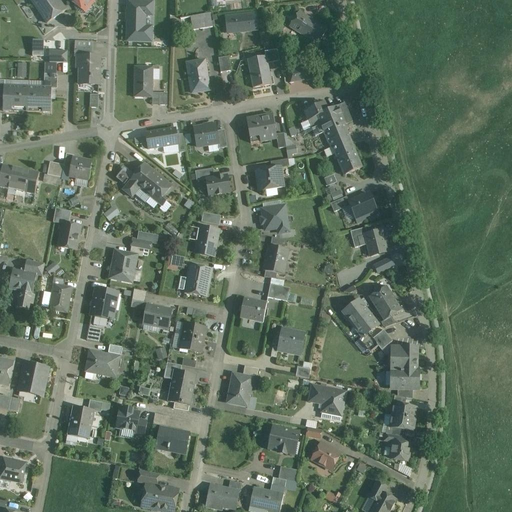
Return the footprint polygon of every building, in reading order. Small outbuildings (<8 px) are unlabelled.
[(33,0),(31,2),(38,12),(55,0),(33,0)] [(58,0),(55,0),(38,12),(47,24),(66,11),(58,0)] [(94,0),(68,0),(86,13),(94,0)] [(148,0),(135,0),(128,8),(136,16),(150,1),(148,0)] [(150,1),(136,16),(145,25),(159,10),(150,1)] [(41,19),(34,10),(28,14),(35,24),(41,19)] [(326,30),(299,12),(289,27),(317,45),(326,30)] [(210,15),(191,18),(192,31),(213,28),(210,15)] [(256,15),(226,18),(227,34),(258,31),(256,15)] [(93,48),(75,48),(74,58),(76,58),(76,57),(92,57),(93,48)] [(278,50),(265,53),(266,57),(267,57),(268,64),(280,62),(278,50)] [(68,63),(68,52),(49,52),(49,63),(68,63)] [(92,57),(76,57),(76,58),(76,68),(80,68),(80,86),(99,86),(99,57),(92,57)] [(229,57),(218,59),(221,74),(231,72),(229,57)] [(266,57),(248,61),(253,89),(272,86),(268,64),(267,57),(266,57)] [(205,61),(187,65),(192,95),(210,91),(205,61)] [(17,63),(17,77),(26,77),(26,63),(17,63)] [(45,75),(55,75),(56,64),(45,64),(45,75)] [(153,69),(135,68),(134,98),(152,99),(152,94),(153,69)] [(308,68),(288,72),(290,84),(310,80),(308,68)] [(58,82),(44,82),(44,89),(52,89),(52,90),(58,90),(58,82)] [(5,87),(4,87),(4,99),(3,111),(27,112),(28,88),(5,87)] [(44,89),(28,88),(27,112),(51,112),(52,90),(52,89),(44,89)] [(160,94),(159,107),(167,107),(167,94),(160,94)] [(99,96),(90,95),(90,109),(98,109),(99,96)] [(324,104),(305,112),(312,130),(320,126),(341,117),(342,118),(349,115),(345,104),(327,111),(324,104)] [(273,115),(247,120),(251,144),(277,139),(277,135),(273,115)] [(341,117),(320,126),(328,143),(329,143),(332,149),(351,140),(345,126),(352,123),(349,115),(342,118),(341,117)] [(215,125),(194,129),(197,148),(218,144),(216,132),(215,125)] [(175,130),(161,132),(163,148),(178,146),(175,130)] [(224,131),(216,132),(218,144),(219,150),(227,148),(224,131)] [(161,132),(146,135),(148,150),(163,148),(161,132)] [(283,134),(277,135),(277,139),(279,149),(286,148),(283,134)] [(351,140),(332,149),(343,177),(362,169),(351,140)] [(73,157),(66,155),(64,166),(64,168),(71,169),(73,159),(73,157)] [(73,159),(71,169),(69,178),(88,181),(91,163),(73,159)] [(288,160),(271,162),(272,169),(281,168),(281,169),(289,167),(288,160)] [(64,166),(50,163),(47,176),(61,179),(64,168),(64,166)] [(172,186),(145,164),(123,191),(132,198),(139,189),(161,208),(167,201),(163,197),(172,186)] [(21,170),(2,166),(0,176),(0,188),(16,192),(21,170)] [(272,169),(257,172),(260,191),(284,187),(281,169),(281,168),(272,169)] [(124,169),(116,179),(124,185),(132,175),(124,169)] [(212,169),(195,172),(196,181),(205,180),(205,179),(214,178),(212,169)] [(39,174),(21,170),(16,192),(35,196),(39,174)] [(214,178),(205,179),(205,180),(208,198),(217,196),(222,196),(222,195),(230,194),(227,176),(222,177),(222,176),(217,177),(214,178)] [(323,179),(326,186),(336,183),(333,176),(323,179)] [(339,192),(334,194),(332,188),(329,189),(332,195),(331,195),(334,203),(343,200),(339,192)] [(369,195),(349,203),(350,206),(356,219),(376,211),(369,195)] [(334,203),(330,205),(334,213),(350,206),(349,203),(347,198),(343,200),(334,203)] [(184,206),(189,209),(193,203),(188,200),(184,206)] [(114,205),(103,214),(109,222),(120,212),(114,205)] [(284,207),(262,211),(265,231),(278,229),(279,234),(289,232),(284,207)] [(71,212),(55,209),(53,223),(62,225),(62,224),(68,225),(71,212)] [(221,217),(203,213),(201,223),(220,226),(221,217)] [(68,225),(62,224),(62,225),(63,225),(59,247),(58,247),(58,248),(76,251),(76,250),(75,250),(79,228),(80,229),(80,228),(68,225)] [(220,232),(201,229),(197,254),(216,257),(220,232)] [(366,229),(350,233),(352,239),(367,235),(366,229)] [(367,235),(352,239),(355,249),(368,246),(371,257),(379,255),(379,254),(386,252),(381,232),(367,235)] [(158,237),(139,233),(138,241),(151,244),(156,245),(158,237)] [(287,241),(272,238),(271,244),(286,247),(287,241)] [(138,241),(133,240),(131,248),(145,251),(150,251),(151,244),(138,241)] [(289,250),(269,246),(264,271),(278,274),(285,275),(289,250)] [(131,248),(130,255),(138,256),(138,257),(143,258),(145,251),(131,248)] [(130,255),(115,252),(115,253),(117,253),(113,269),(112,269),(110,280),(133,284),(138,257),(138,256),(130,255)] [(186,258),(173,256),(171,267),(184,269),(186,258)] [(391,256),(374,264),(378,274),(396,266),(391,256)] [(39,264),(26,261),(25,268),(37,271),(39,264)] [(55,261),(45,269),(52,277),(61,269),(55,261)] [(44,265),(39,264),(37,271),(25,268),(24,273),(36,275),(36,276),(42,277),(44,265)] [(213,271),(191,266),(185,294),(208,298),(213,271)] [(24,273),(13,270),(9,290),(19,292),(17,308),(29,311),(32,295),(36,276),(36,275),(24,273)] [(278,274),(266,272),(265,278),(277,280),(278,274)] [(66,280),(54,278),(53,285),(54,285),(65,287),(66,280)] [(65,287),(54,285),(49,310),(67,314),(72,289),(65,287)] [(290,289),(270,285),(267,299),(287,303),(290,289)] [(402,311),(387,288),(370,299),(385,322),(402,311)] [(114,292),(95,289),(90,316),(114,321),(116,311),(111,310),(114,292)] [(147,293),(134,290),(132,301),(145,303),(147,293)] [(267,305),(245,301),(241,319),(264,324),(267,305)] [(378,327),(359,302),(344,314),(363,339),(359,341),(370,354),(378,348),(379,347),(377,345),(373,340),(368,334),(378,327)] [(172,312),(147,307),(144,321),(159,324),(158,328),(169,330),(172,312)] [(208,313),(194,310),(193,317),(206,320),(208,313)] [(207,329),(186,325),(183,337),(205,341),(207,329)] [(103,330),(90,327),(87,341),(100,343),(103,330)] [(304,335),(282,331),(279,347),(278,351),(300,355),(304,335)] [(383,331),(373,340),(377,345),(388,337),(383,331)] [(205,341),(183,337),(181,350),(202,355),(205,341)] [(388,337),(377,345),(379,347),(378,348),(381,351),(392,342),(388,337)] [(124,348),(111,345),(109,353),(122,355),(124,348)] [(279,347),(273,346),(271,358),(276,359),(278,351),(279,347)] [(155,350),(158,359),(167,357),(165,347),(155,350)] [(416,349),(392,349),(392,390),(413,390),(418,390),(418,372),(416,372),(416,349)] [(105,357),(91,354),(87,371),(115,378),(120,359),(106,355),(105,357)] [(13,362),(0,359),(0,385),(7,388),(13,362)] [(197,362),(185,360),(184,367),(196,369),(197,362)] [(183,367),(167,364),(166,371),(174,372),(174,371),(182,372),(183,367)] [(48,370),(25,365),(19,392),(42,397),(48,370)] [(258,370),(245,367),(243,377),(253,379),(253,376),(257,377),(258,370)] [(310,371),(297,368),(295,377),(309,380),(310,371)] [(182,372),(174,371),(174,372),(168,402),(175,404),(190,407),(191,407),(197,375),(182,372)] [(243,377),(234,375),(228,404),(247,407),(253,379),(243,377)] [(322,388),(312,386),(309,402),(319,404),(322,388)] [(346,393),(322,388),(319,404),(323,405),(321,413),(341,417),(346,393)] [(413,390),(397,390),(397,397),(406,399),(412,400),(413,390)] [(276,399),(285,399),(285,391),(276,391),(276,399)] [(11,398),(0,396),(0,409),(8,411),(11,398)] [(397,397),(394,397),(393,406),(394,405),(405,407),(406,399),(397,397)] [(21,401),(11,398),(8,411),(18,413),(21,401)] [(103,403),(90,400),(88,410),(95,411),(95,412),(101,413),(103,403)] [(190,407),(175,404),(174,409),(189,412),(190,407)] [(405,407),(394,405),(393,406),(392,417),(415,420),(416,409),(405,407)] [(88,410),(74,407),(68,436),(69,436),(70,433),(89,437),(88,440),(89,441),(95,412),(95,411),(88,410)] [(133,410),(124,409),(123,412),(120,411),(116,429),(135,432),(136,432),(138,420),(139,415),(132,413),(133,410)] [(169,417),(155,414),(153,424),(167,427),(169,417)] [(415,420),(392,417),(390,427),(390,428),(401,430),(413,432),(415,420)] [(147,422),(138,420),(136,432),(135,432),(134,434),(144,436),(147,422)] [(401,430),(390,428),(390,427),(387,427),(386,435),(400,437),(401,430)] [(189,434),(161,428),(157,449),(185,454),(189,434)] [(299,433),(273,428),(269,450),(279,452),(279,453),(286,455),(286,453),(294,455),(299,433)] [(321,432),(308,429),(306,437),(320,440),(321,432)] [(400,437),(386,435),(384,441),(393,443),(393,442),(399,443),(400,437)] [(399,443),(393,442),(393,443),(390,459),(408,462),(411,445),(399,443)] [(340,455),(321,444),(312,461),(331,471),(340,455)] [(27,464),(4,459),(1,474),(0,476),(0,479),(22,485),(27,464)] [(360,464),(356,470),(361,474),(366,468),(360,464)] [(399,464),(397,472),(408,478),(412,471),(399,464)] [(298,471),(281,468),(278,479),(286,481),(296,483),(298,471)] [(158,475),(140,472),(138,484),(146,486),(147,485),(156,487),(158,475)] [(278,479),(274,479),(273,486),(284,489),(286,481),(278,479)] [(243,485),(230,482),(228,490),(240,492),(239,493),(241,493),(243,485)] [(387,488),(378,483),(374,489),(384,494),(387,488)] [(156,487),(147,485),(146,486),(149,487),(147,498),(143,501),(142,508),(164,511),(173,511),(178,491),(156,487)] [(228,490),(211,486),(207,505),(235,511),(239,493),(240,492),(228,490)] [(280,511),(284,496),(254,489),(251,506),(268,510),(267,511),(280,511)] [(384,494),(374,489),(369,498),(376,502),(370,511),(389,511),(395,501),(384,494)] [(334,496),(329,493),(325,498),(336,504),(341,495),(336,493),(334,496)]
